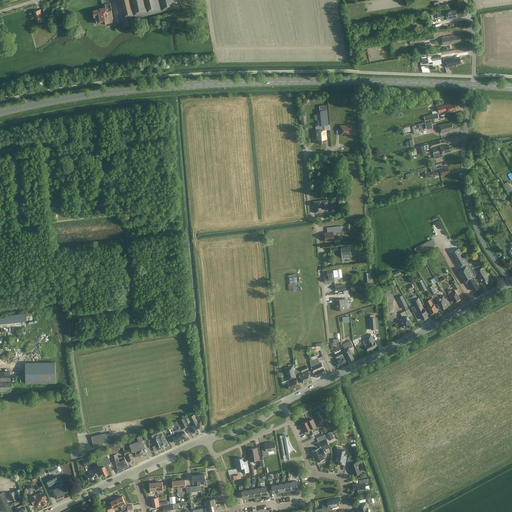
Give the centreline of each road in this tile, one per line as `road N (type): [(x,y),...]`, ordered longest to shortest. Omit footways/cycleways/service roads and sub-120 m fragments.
road 1 (primary): [(0,112),(172,85),(473,84)]
road 2 (residential): [(332,379),(304,155),(331,153)]
road 3 (residential): [(511,283),(488,254),(465,187),(473,84)]
road 4 (secondary): [(332,379),(511,283)]
